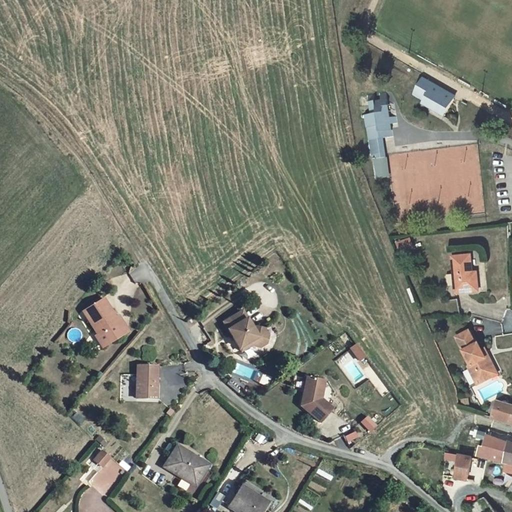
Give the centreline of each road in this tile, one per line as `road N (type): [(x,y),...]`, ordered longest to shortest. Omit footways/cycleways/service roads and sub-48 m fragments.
road 1 (residential): [(445,511),(385,465),(293,438),(210,378),(145,270)]
road 2 (track): [(0,79),(87,167),(145,270)]
